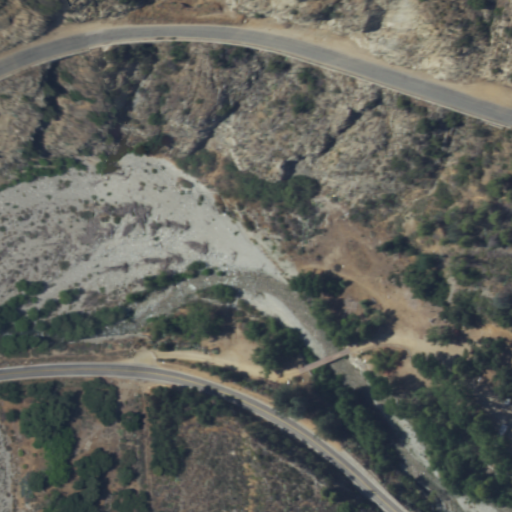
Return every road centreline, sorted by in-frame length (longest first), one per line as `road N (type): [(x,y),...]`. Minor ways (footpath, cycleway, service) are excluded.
road 1 (residential): [(511,116),(261,36),(183,27),(120,27),(0,60)]
road 2 (tertiary): [(0,375),(115,371),(215,389),(294,429),(392,511)]
road 3 (residential): [(115,371),(155,353),(195,355),(279,380),(302,370)]
road 4 (residential): [(349,351),(395,338),(511,358)]
